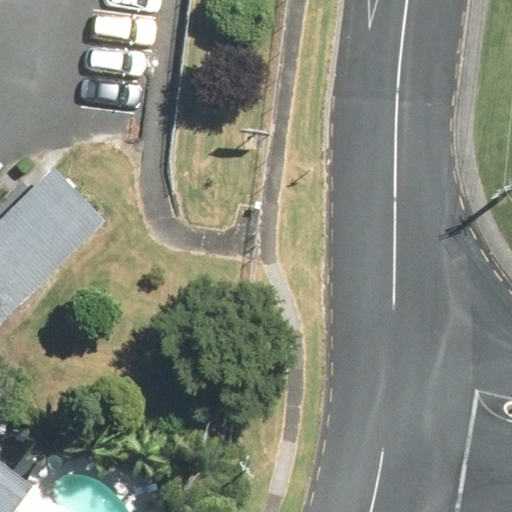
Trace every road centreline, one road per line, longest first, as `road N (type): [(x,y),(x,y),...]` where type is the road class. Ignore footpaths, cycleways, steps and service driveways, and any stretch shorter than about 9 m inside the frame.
road 1 (tertiary): [(388,375),(425,0)]
road 2 (tertiary): [(369,511),(388,375)]
road 3 (residential): [(388,375),(511,395)]
